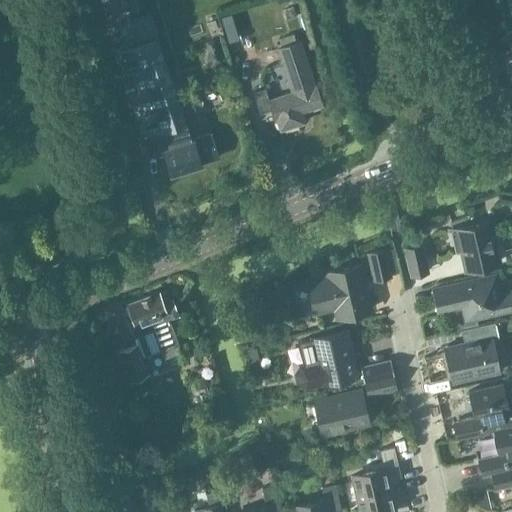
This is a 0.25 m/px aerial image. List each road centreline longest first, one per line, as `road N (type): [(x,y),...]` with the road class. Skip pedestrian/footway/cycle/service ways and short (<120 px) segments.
road 1 (tertiary): [(44,344),(53,322),(79,300),(511,120)]
road 2 (residential): [(440,511),(405,352),(408,310)]
road 3 (tertiary): [(77,511),(44,344)]
